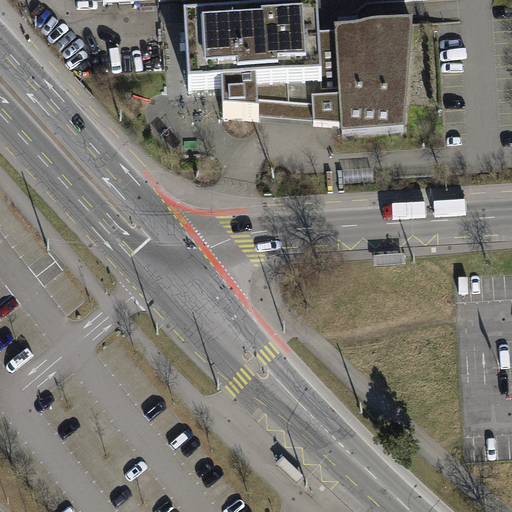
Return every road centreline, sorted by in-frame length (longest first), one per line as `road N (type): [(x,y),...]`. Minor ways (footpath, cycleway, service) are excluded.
road 1 (tertiary): [(169,267),(242,236),(511,219)]
road 2 (secondary): [(169,267),(255,365),(413,511)]
road 3 (secondary): [(0,72),(169,267)]
